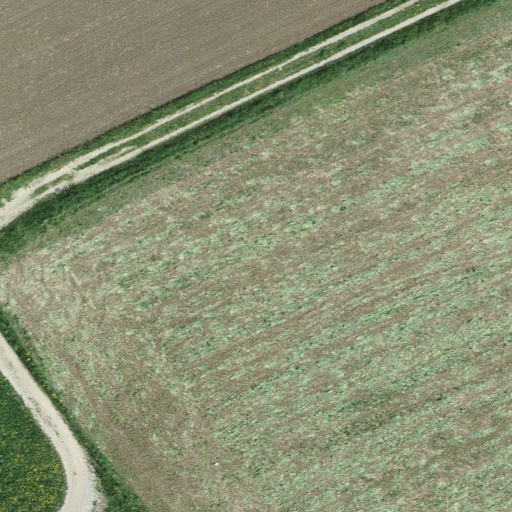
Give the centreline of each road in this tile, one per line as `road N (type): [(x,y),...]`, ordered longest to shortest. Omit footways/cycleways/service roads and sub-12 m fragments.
road 1 (track): [(0,213),(50,181),(435,0)]
road 2 (track): [(72,511),(79,486),(71,452),(0,348)]
